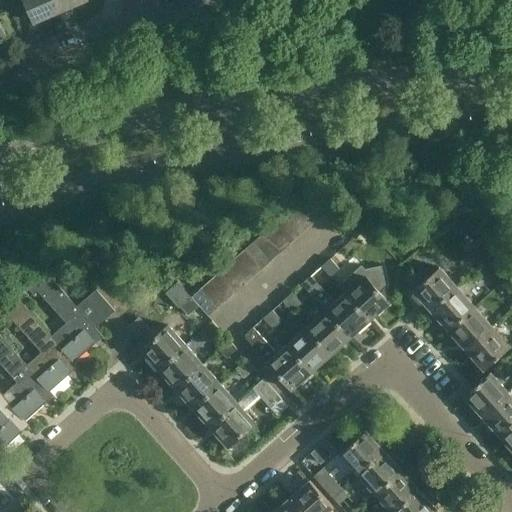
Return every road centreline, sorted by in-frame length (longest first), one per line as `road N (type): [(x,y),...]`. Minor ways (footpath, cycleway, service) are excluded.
road 1 (secondary): [(0,216),(93,180),(187,158),(511,119)]
road 2 (secondary): [(511,70),(264,96),(0,162)]
road 3 (residential): [(226,501),(119,386),(31,470)]
road 4 (residential): [(226,501),(384,362)]
road 5 (residential): [(511,502),(384,362)]
road 6 (residential): [(0,79),(136,21)]
